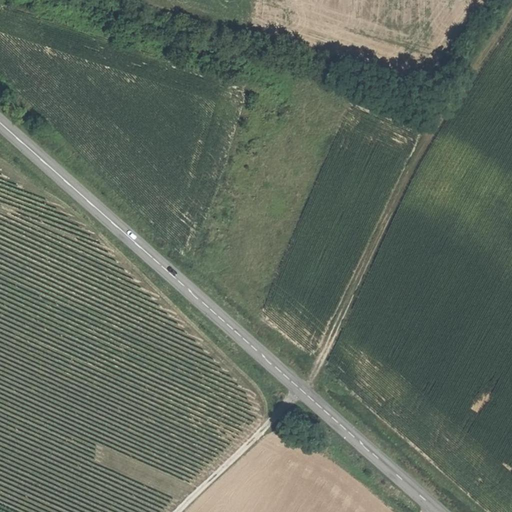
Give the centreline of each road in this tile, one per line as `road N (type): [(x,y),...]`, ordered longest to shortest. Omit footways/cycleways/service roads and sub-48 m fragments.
road 1 (track): [(178,511),(302,392),(433,125),(511,4)]
road 2 (secondary): [(439,511),(0,123)]
